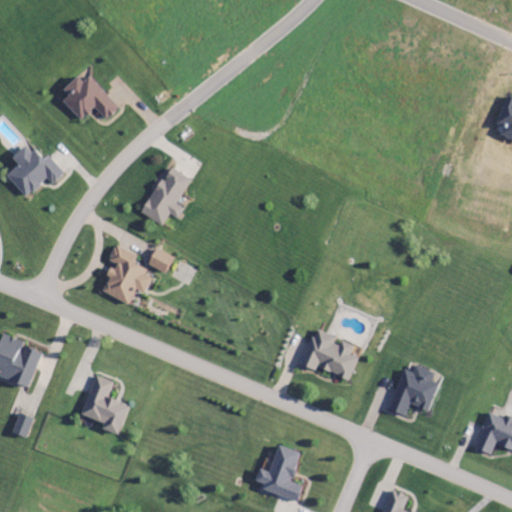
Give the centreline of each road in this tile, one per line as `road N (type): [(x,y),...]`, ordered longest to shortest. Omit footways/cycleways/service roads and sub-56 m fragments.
road 1 (residential): [(511,500),(36,297)]
road 2 (residential): [(36,297),(94,193),(174,116)]
road 3 (residential): [(174,116),(313,0)]
